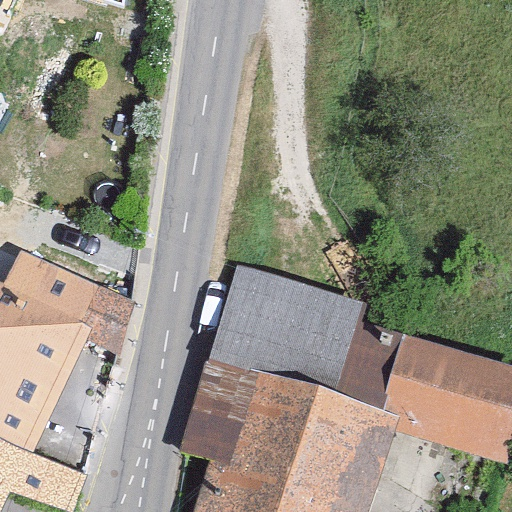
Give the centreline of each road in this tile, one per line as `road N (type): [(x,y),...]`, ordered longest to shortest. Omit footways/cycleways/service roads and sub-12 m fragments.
road 1 (tertiary): [(232,0),(171,336)]
road 2 (residential): [(171,336),(99,511)]
road 3 (tertiary): [(171,336),(141,511)]
